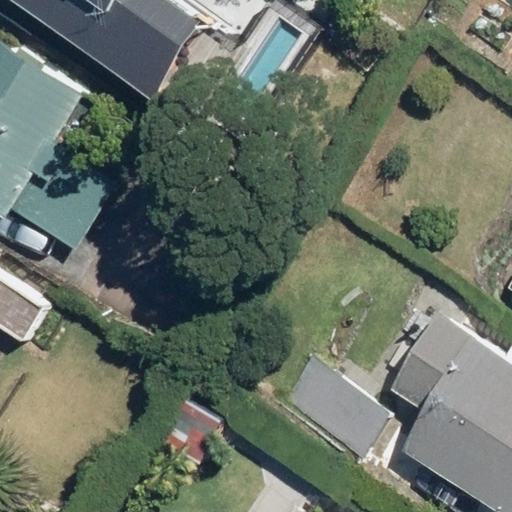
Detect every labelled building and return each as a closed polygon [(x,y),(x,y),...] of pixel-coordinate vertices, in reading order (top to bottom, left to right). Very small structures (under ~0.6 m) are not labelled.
[(24,0),(107,54),(110,51),(150,78),(187,22),(153,0),(24,0)] [(0,205),(18,217),(23,209),(85,249),(127,183),(83,154),(85,150),(68,139),(98,93),(14,38),(4,54),(0,51),(0,205)] [(64,280),(2,244),(0,247),(0,324),(28,341),(64,280)] [(511,348),(450,310),(401,387),(437,409),(412,448),(511,511),(511,348)] [(320,356),(289,398),(370,458),(401,415),(320,356)] [(241,414),(203,394),(175,448),(213,468),(241,414)]
